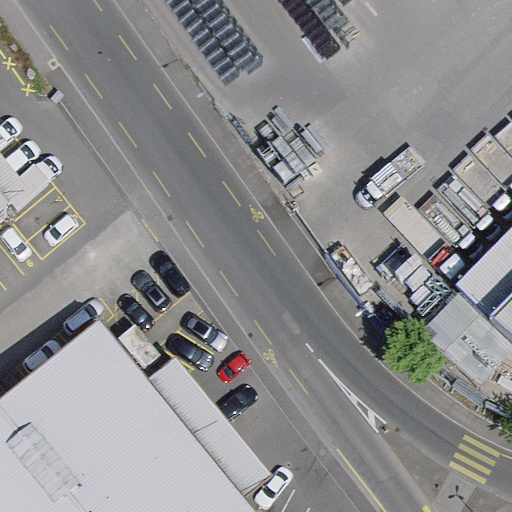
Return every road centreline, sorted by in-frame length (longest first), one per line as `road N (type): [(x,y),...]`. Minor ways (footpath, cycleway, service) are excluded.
road 1 (tertiary): [(64,0),(326,375)]
road 2 (tertiary): [(511,477),(326,375)]
road 3 (tertiary): [(326,375),(363,448),(409,511)]
